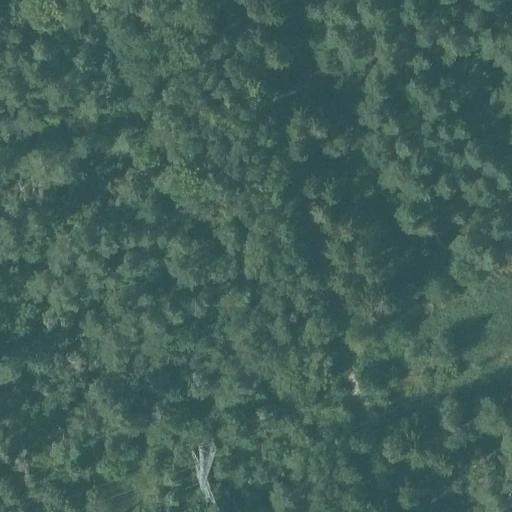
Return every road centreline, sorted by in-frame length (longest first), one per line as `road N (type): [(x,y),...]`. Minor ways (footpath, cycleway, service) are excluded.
road 1 (track): [(323,273),(386,511)]
road 2 (track): [(253,61),(323,273)]
